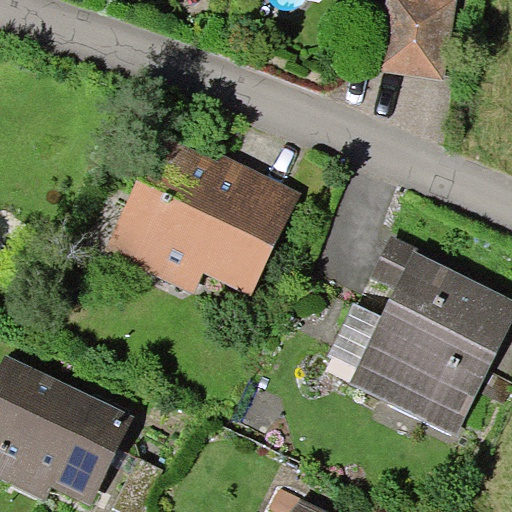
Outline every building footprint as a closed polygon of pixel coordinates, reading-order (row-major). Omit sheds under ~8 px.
[(433,80),(445,11),(391,2),(379,71),(433,80)] [(284,207),(275,202),(232,181),(228,182),(224,189),(159,157),(140,196),(159,205),(134,256),(188,283),(198,263),(230,279),(245,250),(259,257),(284,207)] [(472,369),(500,313),(438,282),(441,276),(387,250),(373,279),(398,292),(355,378),(392,396),(386,409),(448,440),(481,373),(472,369)] [(51,486),(85,502),(120,430),(21,382),(7,410),(0,406),(0,460),(20,471),(20,481),(23,487),(28,491),(36,493),(41,493),(47,490),(51,486)] [(108,511),(140,511),(159,474),(133,462),(108,511)]
